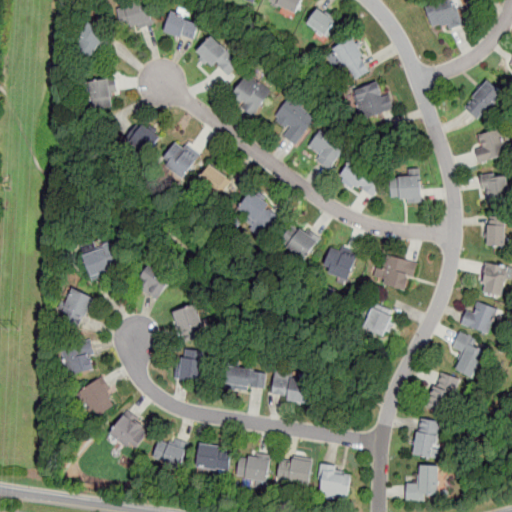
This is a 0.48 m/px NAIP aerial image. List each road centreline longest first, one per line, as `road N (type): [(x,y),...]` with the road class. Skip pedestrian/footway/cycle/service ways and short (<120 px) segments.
road 1 (residential): [(380,511),(390,408),(447,281),(455,233),(449,171),(419,80),(369,0)]
road 2 (residential): [(455,233),(353,218),(148,69)]
road 3 (residential): [(382,445),(164,400),(138,369),(138,329)]
road 4 (tertiary): [(152,511),(0,488)]
road 5 (residential): [(419,80),(473,57),(497,35),(511,3)]
